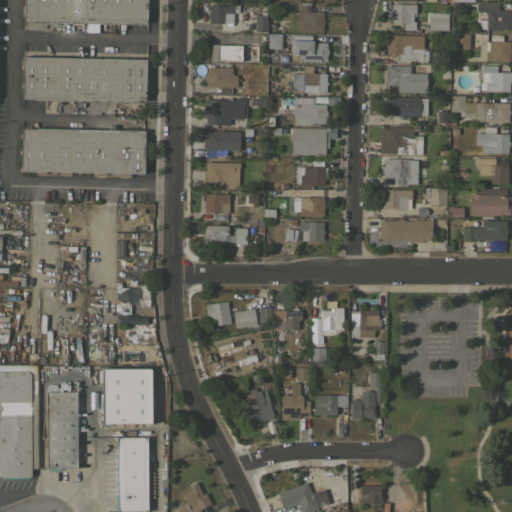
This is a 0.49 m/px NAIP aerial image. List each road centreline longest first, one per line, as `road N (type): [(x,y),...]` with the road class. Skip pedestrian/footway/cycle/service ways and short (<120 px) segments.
road 1 (residential): [(247,511),(194,401),(169,297),(177,0)]
road 2 (residential): [(170,273),(511,272)]
road 3 (residential): [(351,272),(358,4)]
road 4 (residential): [(229,471),(295,452),(404,450)]
